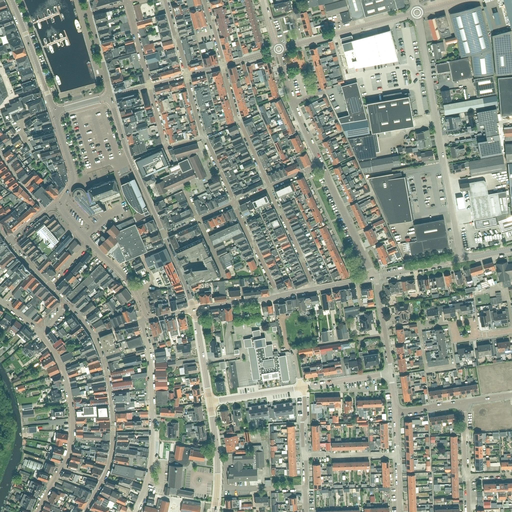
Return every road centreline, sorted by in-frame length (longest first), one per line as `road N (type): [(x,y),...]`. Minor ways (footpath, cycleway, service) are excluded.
road 1 (unclassified): [(461,259),(416,12)]
road 2 (secondary): [(163,235),(110,96)]
road 3 (residential): [(61,467),(72,438),(68,391),(39,331)]
road 4 (unclassified): [(376,277),(320,163)]
